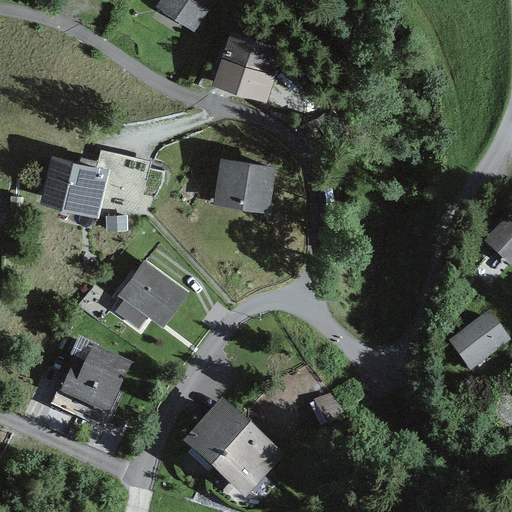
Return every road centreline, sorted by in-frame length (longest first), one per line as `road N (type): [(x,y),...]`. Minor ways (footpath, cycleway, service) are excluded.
road 1 (residential): [(300,301),(319,227),(315,179),(280,125),(173,94),(52,17),(0,7)]
road 2 (unclassified): [(300,301),(353,335),(382,346),(404,341),(435,289),(458,213),(511,98)]
road 3 (unclassified): [(144,474),(180,395),(231,319),(267,296),(300,301)]
road 4 (residential): [(144,474),(0,417)]
